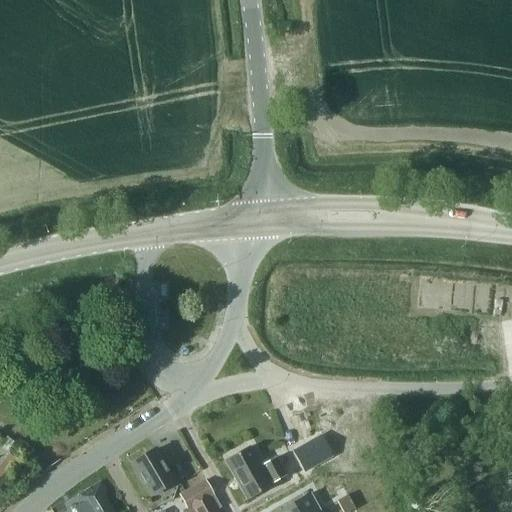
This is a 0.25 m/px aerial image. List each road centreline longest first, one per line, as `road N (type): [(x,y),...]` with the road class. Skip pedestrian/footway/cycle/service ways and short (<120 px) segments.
road 1 (tertiary): [(0,263),(257,222)]
road 2 (tertiary): [(511,233),(347,214),(257,222)]
road 3 (residential): [(511,383),(422,392),(274,380)]
road 4 (tertiary): [(257,222),(261,137),(248,0)]
